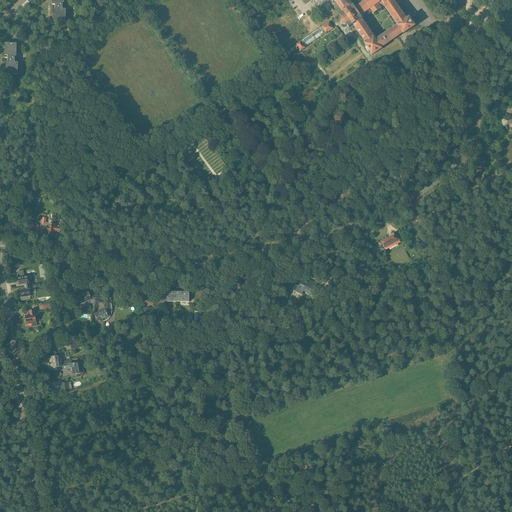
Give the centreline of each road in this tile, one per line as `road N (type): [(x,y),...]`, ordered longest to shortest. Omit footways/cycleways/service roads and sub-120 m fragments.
road 1 (secondary): [(0,242),(195,264),(367,225),(440,178),(470,134),(472,91),(456,22)]
road 2 (unclassified): [(0,261),(22,403)]
